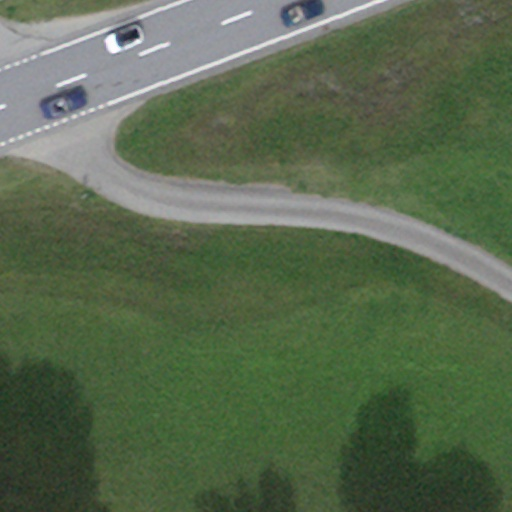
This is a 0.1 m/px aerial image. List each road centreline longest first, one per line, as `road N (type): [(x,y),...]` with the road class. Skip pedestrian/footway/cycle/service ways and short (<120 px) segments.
road 1 (track): [(0,77),(15,100),(138,196),(386,224),(511,287)]
road 2 (primary): [(0,106),(277,0)]
